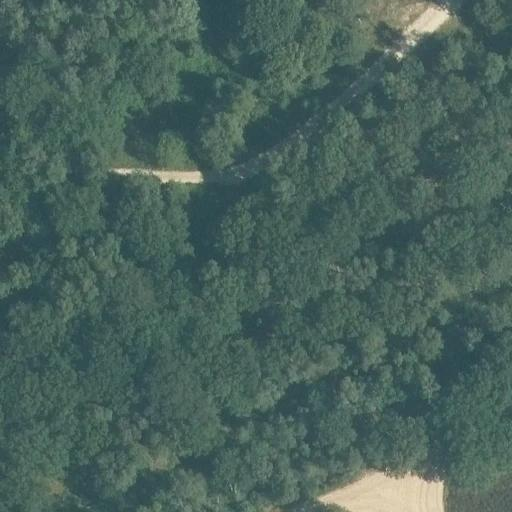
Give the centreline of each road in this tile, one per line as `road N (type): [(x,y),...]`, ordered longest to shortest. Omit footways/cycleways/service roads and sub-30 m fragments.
road 1 (track): [(0,84),(35,136),(86,173),(162,178),(232,171),(302,132),(452,0)]
road 2 (track): [(511,409),(308,511)]
